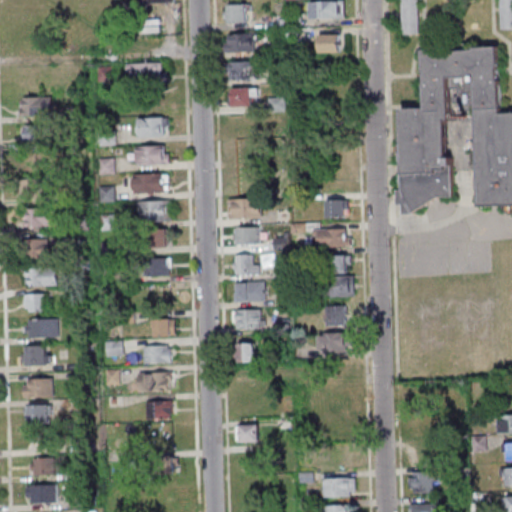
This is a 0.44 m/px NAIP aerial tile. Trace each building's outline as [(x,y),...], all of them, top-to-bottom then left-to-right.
[(402,0),(403,35),(420,34),(419,0),(402,0)] [(511,0),(501,0),(502,29),(511,29),(511,0)] [(312,1),(312,19),(345,19),(345,1),(312,1)] [(249,4),(226,4),(226,23),(249,23),(249,4)] [(260,33),(227,33),(227,52),(260,52),(260,33)] [(320,35),(320,53),(342,53),(342,35),(320,35)] [(424,49),(426,106),(402,107),(403,143),(401,143),(399,145),(399,160),(401,162),(404,162),(404,171),(402,171),(402,184),(405,190),(397,191),(397,205),(403,205),(403,215),(414,215),(414,213),(440,196),(454,196),(453,157),(447,158),(446,117),(450,117),(449,75),(479,74),(481,206),(505,206),(505,209),(507,212),(511,215),(511,113),(503,114),(502,80),(500,80),(499,67),(500,67),(500,46),(424,49)] [(229,61),(229,80),(258,80),(258,61),(229,61)] [(130,63),(130,81),(164,81),(164,63),(130,63)] [(257,87),(229,88),(230,106),(257,106),(257,87)] [(53,115),(53,97),(20,97),(20,115),(53,115)] [(169,136),(169,117),(138,117),(138,136),(169,136)] [(52,125),(21,125),(21,142),(52,142),(52,125)] [(257,143),(228,143),(228,161),(257,161),(257,143)] [(139,145),(139,163),(170,163),(170,145),(139,145)] [(24,153),(24,170),(50,170),(50,153),(24,153)] [(114,172),(114,160),(103,160),(103,172),(114,172)] [(229,189),(250,189),(250,170),(229,170),(229,189)] [(169,173),(135,173),(135,193),(169,193),(169,173)] [(23,181),(23,198),(49,198),(49,181),(23,181)] [(230,198),(230,217),(263,217),(263,198),(230,198)] [(327,217),(350,217),(350,198),(327,198),(327,217)] [(172,222),(172,201),(140,201),(140,222),(172,222)] [(25,209),(25,226),(57,226),(57,209),(25,209)] [(261,226),(235,226),(235,244),(261,244),(261,226)] [(350,246),(350,228),(317,228),(317,246),(350,246)] [(170,247),(170,230),(141,230),(141,247),(170,247)] [(51,239),(30,239),(30,257),(51,257),(51,239)] [(235,273),(261,273),(261,263),(257,263),(257,254),(235,254),(235,273)] [(351,271),(348,255),(333,257),(335,274),(351,271)] [(172,258),(141,258),(141,275),(172,275),(172,258)] [(59,285),(59,267),(27,267),(27,285),(59,285)] [(353,276),(326,276),(326,297),(353,297),(353,276)] [(266,301),(266,281),(236,282),(237,301),(266,301)] [(48,311),(48,293),(27,293),(27,311),(48,311)] [(327,326),(347,326),(347,306),(327,306),(327,326)] [(265,309),(236,309),(236,328),(265,328),(265,309)] [(177,335),(177,318),(153,318),(153,335),(177,335)] [(60,337),(60,319),(27,319),(27,337),(60,337)] [(321,333),(321,352),(348,352),(348,333),(321,333)] [(123,354),(123,340),(107,340),(107,354),(123,354)] [(238,362),(261,362),(261,343),(238,343),(238,362)] [(48,345),(24,345),(24,365),(48,365),(48,345)] [(172,345),(145,345),(145,362),(172,362),(172,345)] [(172,372),(140,372),(140,390),(172,390),(172,372)] [(25,397),(54,397),(54,378),(25,378),(25,397)] [(148,418),(173,418),(173,400),(148,400),(148,418)] [(27,404),(27,423),(49,423),(49,404),(27,404)] [(511,432),(511,414),(501,414),(501,432),(511,432)] [(351,420),(331,420),(331,440),(351,440),(351,420)] [(260,424),(238,424),(238,442),(260,442),(260,424)] [(32,431),(32,447),(56,447),(56,431),(32,431)] [(57,457),(33,457),(33,474),(57,474),(57,457)] [(511,484),(511,467),(502,467),(502,485),(511,484)] [(436,494),(436,472),(414,472),(414,494),(436,494)] [(356,477),(324,477),(324,497),(356,497),(356,477)] [(28,504),(58,504),(58,484),(28,484),(28,504)] [(511,511),(511,496),(504,496),(503,511),(511,511)]
